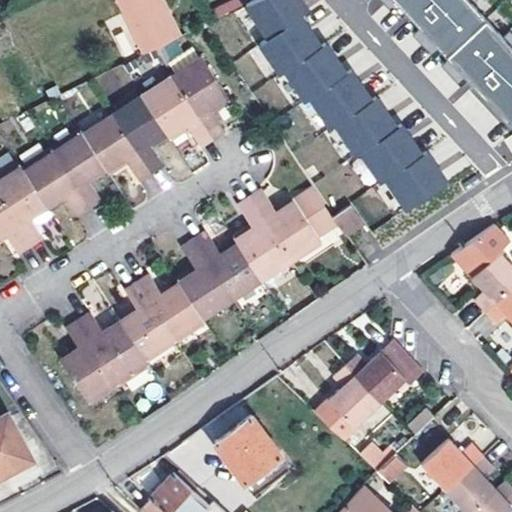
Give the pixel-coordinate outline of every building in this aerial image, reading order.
[(183,32),(167,0),(121,0),(146,50),(183,32)] [(248,0),(246,1),(270,36),(299,16),(307,10),(300,0),(248,0)] [(511,45),(469,0),(394,0),(508,121),(511,117),(511,45)] [(286,69),(320,46),(299,16),(270,36),(261,42),(282,72),(286,69)] [(307,99),(311,96),(345,73),(324,43),(320,46),(286,69),(307,99)] [(205,56),(174,76),(214,138),(225,131),(228,132),(214,109),(231,98),(205,56)] [(337,124),(370,100),(349,70),(345,73),(311,96),(332,126),(337,124)] [(189,126),(202,147),(214,138),(174,76),(144,95),(168,133),(171,137),(189,126)] [(271,114),(289,103),(272,78),(255,90),(271,114)] [(144,95),(115,114),(153,172),(165,163),(153,143),(168,133),(144,95)] [(358,154),(361,151),(396,127),(375,97),(370,100),(337,124),(358,154)] [(127,159),(140,179),(153,172),(115,114),(85,133),(108,167),(109,170),(127,159)] [(386,178),(421,154),(400,124),(396,127),(361,151),(382,181),(386,178)] [(82,129),(52,148),(90,206),(102,199),(90,178),(108,167),(85,133),(82,129)] [(65,194),(77,214),(90,206),(52,148),(23,167),(48,205),(65,194)] [(421,154),(386,178),(407,208),(447,181),(426,151),(421,154)] [(20,163),(0,176),(0,196),(31,244),(43,236),(32,215),(48,205),(23,167),(20,163)] [(294,197),(276,208),(264,189),(252,196),(291,258),(321,239),(313,227),(328,217),(311,191),(296,201),(294,197)] [(0,235),(6,232),(19,252),(31,244),(0,196),(0,235)] [(291,258),(252,196),(240,204),(253,224),(236,235),(238,238),(262,277),(291,258)] [(353,205),(338,214),(350,232),(365,222),(353,205)] [(478,279),(505,252),(511,245),(511,237),(500,225),(483,234),(455,253),(478,279)] [(262,277),(238,238),(220,250),(208,231),(196,238),(233,296),(262,277)] [(233,296),(196,238),(183,247),(196,266),(178,277),(180,281),(203,315),(233,296)] [(479,302),(489,313),(511,292),(511,259),(505,252),(478,279),(490,292),(479,302)] [(203,315),(180,281),(162,293),(150,274),(138,282),(175,339),(205,319),(203,315)] [(175,339),(138,282),(126,290),(138,309),(121,320),(146,358),(175,339)] [(511,315),(511,292),(489,313),(501,325),(511,316),(511,315)] [(91,312),(79,320),(119,381),(148,363),(146,358),(121,320),(103,331),(91,312)] [(119,381),(79,320),(67,328),(79,347),(62,358),(88,400),(119,381)] [(429,372),(397,337),(370,364),(360,355),(350,364),(385,402),(410,378),(416,383),(429,372)] [(385,402),(350,364),(337,375),(346,386),(319,414),(347,440),(385,402)] [(430,407),(409,427),(417,435),(438,415),(430,407)] [(0,476),(33,459),(10,412),(0,417),(0,476)] [(252,415),(215,441),(252,493),(288,466),(252,415)] [(447,488),(485,453),(475,443),(464,452),(451,438),(423,465),(447,488)] [(375,445),(364,457),(373,465),(375,466),(378,470),(379,471),(390,461),(375,445)] [(511,482),(509,479),(499,489),(487,475),(496,466),(485,453),(447,488),(468,511),(508,511),(511,509),(511,482)] [(175,472),(140,509),(143,511),(228,511),(180,469),(177,473),(175,472)] [(341,511),(352,511),(369,492),(363,486),(341,511)] [(352,511),(423,511),(422,511),(410,500),(400,511),(394,511),(369,492),(352,511)]
